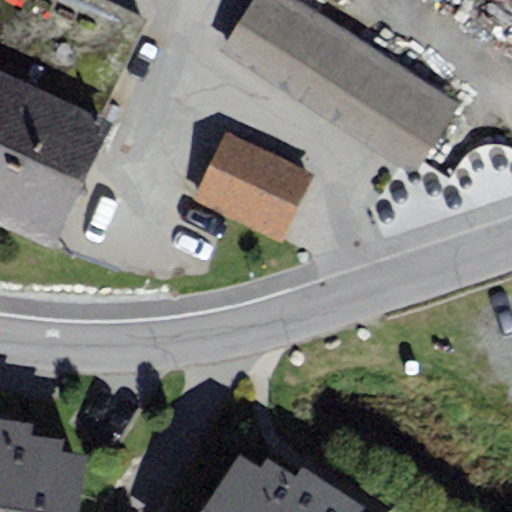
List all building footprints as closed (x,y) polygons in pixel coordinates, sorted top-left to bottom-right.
[(0,0),(0,71),(100,118),(147,18),(109,0),(0,0)] [(293,0),(253,0),(222,49),(416,171),(459,104),(293,0)] [(0,219),(56,246),(113,125),(100,118),(0,71),(0,219)] [(194,200),(281,241),(313,176),(226,134),(194,200)] [(0,511),(72,511),(84,456),(63,451),(64,441),(30,437),(31,424),(0,419),(0,511)] [(205,511),(362,511),(365,508),(302,468),(297,477),(268,458),(261,469),(241,456),(205,511)]
